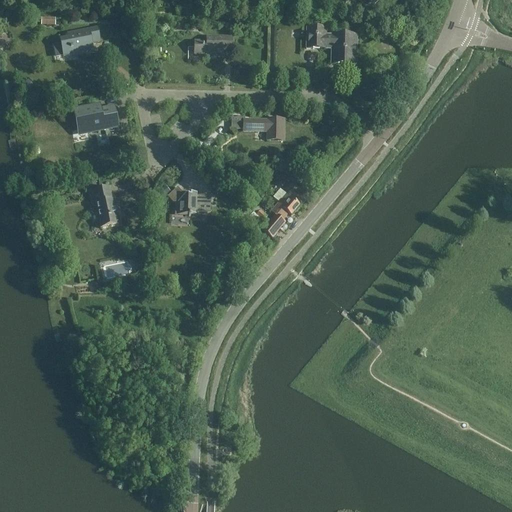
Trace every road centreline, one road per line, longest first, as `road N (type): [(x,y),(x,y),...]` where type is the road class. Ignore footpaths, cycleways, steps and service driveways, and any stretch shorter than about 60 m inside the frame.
road 1 (secondary): [(191,511),(194,397),(208,349),(378,140)]
road 2 (residential): [(209,97),(143,97),(153,159),(202,114)]
road 3 (residential): [(378,140),(330,99),(209,97)]
road 4 (secondary): [(378,140),(447,34)]
